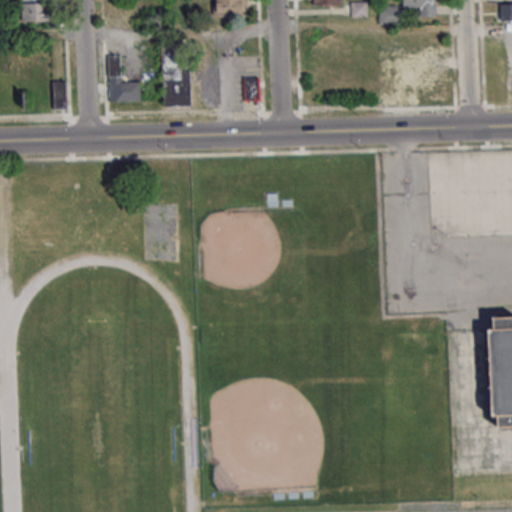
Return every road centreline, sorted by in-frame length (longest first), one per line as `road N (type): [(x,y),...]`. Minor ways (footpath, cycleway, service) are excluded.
road 1 (tertiary): [(0,140),(511,126)]
road 2 (residential): [(89,138),(82,0)]
road 3 (residential): [(274,0),(281,132)]
road 4 (residential): [(468,128),(461,0)]
